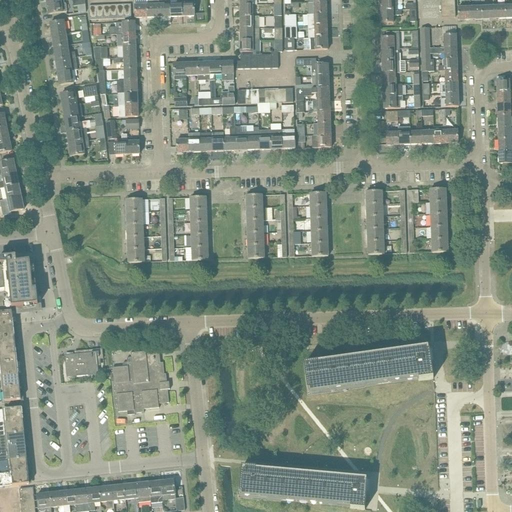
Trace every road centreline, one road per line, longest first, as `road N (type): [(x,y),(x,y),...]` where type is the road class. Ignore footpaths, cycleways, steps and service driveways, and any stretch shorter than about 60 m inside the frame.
road 1 (residential): [(188,322),(486,313)]
road 2 (residential): [(159,173),(155,49),(165,38),(216,35),(218,0)]
road 3 (residential): [(159,173),(363,167)]
road 4 (residential): [(492,510),(486,313)]
road 5 (residential): [(51,328),(24,330),(36,462),(49,474),(67,472)]
road 6 (residential): [(363,167),(357,0)]
road 7 (residential): [(40,177),(10,34)]
road 8 (residential): [(202,458),(188,322)]
road 9 (residential): [(202,458),(67,472)]
road 10 (residential): [(486,313),(481,184)]
road 11 (residential): [(481,164),(478,80),(488,68),(511,66)]
road 12 (residential): [(70,317),(90,328),(188,322)]
